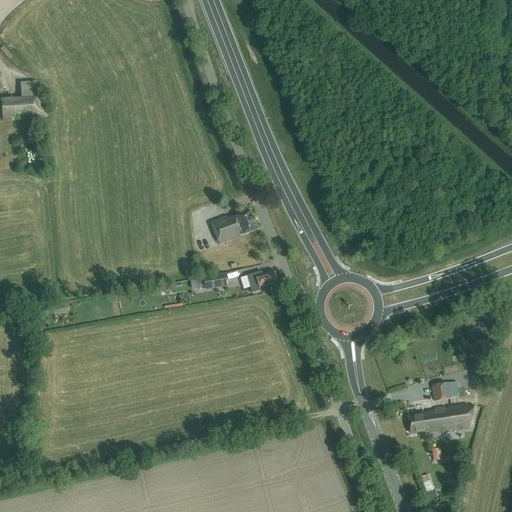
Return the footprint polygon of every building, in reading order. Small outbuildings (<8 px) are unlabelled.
[(2,101),(4,119),(46,117),(44,96),(2,101)] [(227,219),(226,216),(210,223),(218,245),(256,230),(257,230),(249,210),(248,211),(249,211),(227,219)] [(260,287),(276,283),(273,272),(256,276),(255,273),(246,276),(251,294),(260,291),(260,287)] [(203,278),(205,290),(225,286),(223,275),(203,278)] [(443,400),(456,398),(459,397),(458,388),(457,383),(432,387),(434,401),(443,400)] [(468,403),(457,405),(444,406),(436,407),(435,411),(408,414),(411,435),(431,432),(431,433),(438,432),(439,433),(453,430),(471,427),(474,423),(475,406),(468,407),(468,403)]
